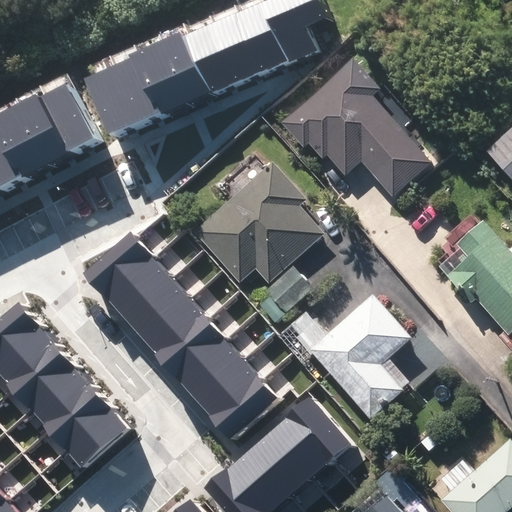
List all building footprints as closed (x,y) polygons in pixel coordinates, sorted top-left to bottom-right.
[(264,70),(289,60),(261,0),(258,0),(237,10),(264,70)] [(306,27),(293,0),(261,0),(289,60),(315,47),(306,27)] [(293,0),(306,27),(328,18),(320,0),(293,0)] [(264,70),(237,10),(212,21),(239,82),(264,70)] [(215,92),(239,82),(212,21),(188,31),(215,92)] [(215,92),(188,31),(163,43),(190,104),(215,92)] [(166,115),(190,104),(163,43),(138,54),(166,115)] [(166,115),(138,54),(113,65),(140,126),(166,115)] [(112,138),(140,126),(113,65),(85,77),(112,138)] [(362,162),(394,198),(432,165),(374,98),(377,95),(352,66),(283,125),(303,147),(309,142),(323,159),(326,155),(345,177),(362,162)] [(71,80),(44,94),(76,154),(103,140),(71,80)] [(53,167),(76,154),(44,94),(20,107),(53,167)] [(0,127),(28,180),(53,167),(20,107),(0,117),(0,127)] [(0,183),(4,192),(28,180),(0,127),(0,183)] [(511,131),(489,153),(511,177),(511,131)] [(257,270),(270,284),(325,235),(300,207),(307,201),(273,164),(196,234),(241,284),(257,270)] [(477,299),(510,336),(511,334),(511,248),(509,251),(485,223),(460,245),(464,250),(443,268),(450,277),(449,278),(472,303),(477,299)] [(106,300),(157,257),(138,235),(87,278),(106,300)] [(124,320),(174,277),(157,257),(106,300),(124,320)] [(269,293),(288,314),(314,290),(295,269),(269,293)] [(141,341),(192,297),(174,277),(124,320),(141,341)] [(336,379),(373,421),(405,392),(403,390),(410,384),(389,361),(413,339),(374,296),(329,337),(308,315),(284,336),(328,386),(336,379)] [(159,361),(210,318),(192,297),(141,341),(159,361)] [(0,364),(43,326),(20,301),(0,318),(0,364)] [(176,381),(227,338),(210,318),(159,361),(176,381)] [(43,326),(0,364),(0,374),(14,390),(63,347),(43,326)] [(193,401),(244,358),(227,338),(176,381),(193,401)] [(80,367),(63,347),(14,390),(31,409),(80,367)] [(211,421),(262,378),(244,358),(193,401),(211,421)] [(80,367),(31,409),(49,431),(99,388),(80,367)] [(211,421),(228,442),(279,398),(262,378),(211,421)] [(116,408),(99,388),(49,431),(66,451),(116,408)] [(358,445),(315,396),(292,416),(335,465),(358,445)] [(116,408),(66,451),(84,471),(133,428),(116,408)] [(314,483),(335,465),(292,416),(271,433),(314,483)] [(314,483),(271,433),(251,451),(294,500),(314,483)] [(440,505),(445,511),(508,511),(511,509),(511,442),(510,441),(440,505)] [(230,468),(267,511),(279,511),(294,500),(251,451),(230,468)] [(267,511),(230,468),(209,487),(230,511),(267,511)] [(0,508),(9,500),(0,489),(0,508)] [(415,511),(400,511),(386,495),(366,511),(419,511),(417,510),(415,511)] [(19,511),(9,500),(0,508),(0,511),(19,511)] [(202,511),(193,501),(180,511),(202,511)]
